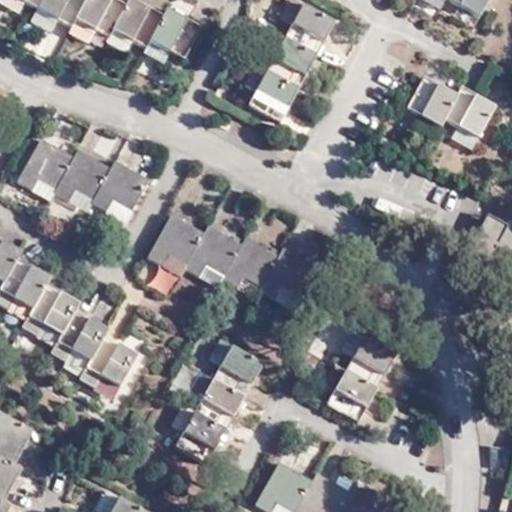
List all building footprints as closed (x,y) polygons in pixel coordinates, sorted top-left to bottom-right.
[(153,43),(171,53),(183,60),(200,30),(167,14),(162,22),(131,4),(126,10),(106,0),(20,0),(72,28),(76,22),(95,32),(110,39),(115,31),(133,41),(148,50),(153,43)] [(438,12),(445,0),(444,0),(418,0),(418,1),(438,12)] [(444,0),(445,0),(480,19),(491,0),(444,0)] [(294,27),(304,10),(293,2),(282,20),(294,27)] [(336,26),(304,10),(294,27),(286,43),(276,60),(267,77),(257,95),(249,109),(279,127),(336,26)] [(76,22),(72,28),(69,33),(89,43),(95,32),(76,22)] [(126,53),(133,41),(115,31),(110,39),(109,43),(126,53)] [(276,60),(286,43),(274,36),(264,53),(276,60)] [(164,64),(171,53),(153,43),(148,50),(146,54),(164,64)] [(246,88),(257,95),(267,77),(255,70),(246,88)] [(461,132),(477,140),(495,109),(463,91),(457,98),(425,79),(408,110),(423,118),(441,128),(444,123),(461,132)] [(441,128),(423,118),(415,131),(433,141),(441,128)] [(471,151),(477,140),(461,132),(454,143),(471,151)] [(112,203),(131,213),(147,180),(115,164),(111,171),(77,153),(72,160),(40,143),(16,185),(30,194),(38,182),(55,192),(53,194),(70,204),(76,194),(93,202),(91,206),(105,214),(112,203)] [(125,224),(131,213),(112,203),(105,214),(125,224)] [(488,215),(477,231),(495,243),(506,227),(488,215)] [(188,268),(203,237),(170,220),(146,261),(161,269),(169,257),(188,268)] [(495,243),(477,231),(467,248),(487,261),(480,273),(511,293),(511,297),(507,308),(511,311),(511,223),(509,221),(506,227),(495,243)] [(209,228),(203,237),(188,268),(186,272),(199,280),(207,267),(225,277),(241,247),(209,228)] [(245,240),(241,247),(225,277),(223,281),(238,290),(245,279),(260,288),(277,258),(245,240)] [(0,281),(5,285),(19,263),(22,255),(0,242),(0,281)] [(282,250),(277,258),(260,288),(258,293),(272,301),(278,290),(298,301),(315,270),(282,250)] [(186,272),(188,268),(169,257),(161,269),(180,280),(186,272)] [(51,281),(19,263),(5,285),(0,292),(0,307),(10,313),(17,302),(33,312),(26,323),(23,329),(36,337),(43,327),(61,338),(54,348),(50,356),(65,365),(72,352),(89,363),(103,339),(107,333),(74,313),(79,306),(47,287),(51,281)] [(223,281),(225,277),(207,267),(199,280),(217,290),(223,281)] [(258,293),(260,288),(245,279),(238,290),(254,300),(258,293)] [(291,313),(298,301),(278,290),(272,301),(291,313)] [(17,302),(10,313),(26,323),(33,312),(17,302)] [(36,337),(54,348),(61,338),(43,327),(36,337)] [(353,358),(363,340),(351,333),(339,351),(353,358)] [(136,358),(103,339),(89,363),(82,375),(79,381),(94,390),(102,380),(118,389),(136,358)] [(393,356),(363,340),(353,358),(325,405),(354,424),(393,356)] [(221,367),(231,348),(219,342),(209,360),(221,367)] [(264,365),(231,348),(221,367),(212,382),(202,402),(194,415),(181,436),(175,448),(206,465),(264,365)] [(82,375),(89,363),(72,352),(65,365),(82,375)] [(202,402),(212,382),(200,375),(190,393),(202,402)] [(170,428),(181,436),(194,415),(182,407),(170,428)] [(31,432),(0,415),(0,511),(6,511),(9,508),(2,503),(21,471),(12,467),(31,432)] [(341,511),(349,495),(315,475),(310,483),(278,464),(254,506),(264,511),(271,511),(277,503),(291,511),(341,511)] [(353,487),(349,495),(341,511),(384,511),(393,498),(376,488),(370,497),(353,487)] [(141,511),(118,501),(112,511),(141,511)] [(291,511),(277,503),(271,511),(291,511)]
